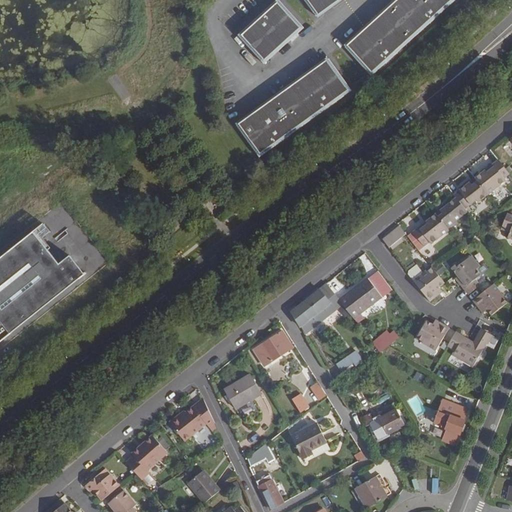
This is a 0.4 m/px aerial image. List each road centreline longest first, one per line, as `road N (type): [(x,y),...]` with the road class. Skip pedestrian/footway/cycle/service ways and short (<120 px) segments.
road 1 (tertiary): [(0,428),(511,28)]
road 2 (residential): [(278,304),(371,458),(276,511)]
road 3 (residential): [(196,370),(25,511)]
road 4 (residential): [(511,117),(366,234)]
road 5 (residential): [(196,370),(264,511)]
road 6 (residential): [(511,371),(459,504)]
road 7 (residential): [(366,234),(430,311),(462,310)]
